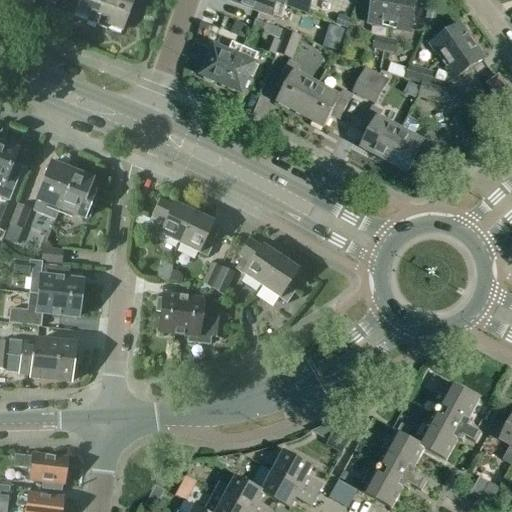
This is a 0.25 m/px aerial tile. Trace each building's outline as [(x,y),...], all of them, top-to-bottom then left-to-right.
[(87,23),(97,27),(107,0),(79,0),(74,14),(88,19),(87,23)] [(107,0),(97,27),(107,31),(108,27),(122,33),(134,0),(107,0)] [(290,2),(283,0),(227,0),(227,1),(281,21),(287,8),(290,2)] [(283,0),(290,2),(287,8),(307,16),(312,0),(283,0)] [(390,29),(395,0),(375,0),(370,25),(390,29)] [(395,0),(390,29),(410,33),(416,0),(395,0)] [(235,24),(231,35),(245,41),(249,30),(235,24)] [(432,46),(443,63),(472,43),(468,39),(470,37),(469,36),(466,31),(463,30),(460,27),(432,46)] [(286,34),(277,55),(292,61),(300,39),(286,34)] [(270,38),(263,57),(274,61),(282,43),(270,38)] [(383,56),(387,41),(376,39),(373,50),(380,52),(379,55),(383,56)] [(387,41),(383,56),(388,57),(389,53),(395,54),(397,43),(387,41)] [(474,47),(472,43),(443,63),(454,80),(483,60),(481,56),(481,53),(477,48),(474,47)] [(237,57),(224,86),(242,95),(250,77),(253,78),(257,68),(255,67),(255,65),(258,56),(243,49),(233,44),(229,54),(237,57)] [(237,57),(229,54),(215,48),(202,77),(205,78),(205,81),(207,82),(210,83),(214,82),(224,86),(237,57)] [(301,117),(319,85),(296,73),(299,68),(290,64),(278,87),(285,91),(278,105),(301,117)] [(418,82),(422,70),(410,67),(407,78),(418,82)] [(365,99),(377,76),(366,70),(354,93),(365,99)] [(434,74),(422,70),(418,82),(430,86),(434,74)] [(377,76),(365,99),(376,105),(389,82),(377,76)] [(511,96),(499,78),(489,85),(503,105),(511,97),(511,96)] [(319,85),(301,117),(324,129),(332,116),(340,120),(352,97),(344,92),(341,97),(319,85)] [(423,85),(420,98),(458,109),(462,96),(423,85)] [(385,162),(402,130),(380,118),(382,113),(374,109),(361,131),(369,136),(362,149),(385,162)] [(402,130),(385,162),(408,174),(415,160),(423,165),(438,138),(429,133),(424,142),(402,130)] [(0,199),(2,200),(11,203),(24,172),(11,168),(17,153),(14,152),(14,149),(7,147),(4,148),(0,146),(0,199)] [(51,166),(36,201),(32,212),(55,221),(59,210),(73,175),(63,171),(62,168),(55,165),(53,167),(51,166)] [(74,176),(73,175),(59,210),(84,220),(94,194),(88,192),(92,182),(85,180),(84,176),(77,174),(74,176)] [(173,205),(172,206),(160,200),(150,223),(154,225),(151,231),(179,245),(193,214),(173,205)] [(0,204),(0,205),(0,219),(7,222),(12,209),(0,204)] [(11,226),(21,230),(29,211),(18,207),(11,226)] [(193,214),(179,245),(207,258),(213,245),(205,242),(214,224),(193,214)] [(261,287),(280,259),(250,238),(238,255),(243,258),(235,270),(261,287)] [(43,251),(41,263),(61,265),(62,253),(43,251)] [(280,259),(261,287),(287,305),(295,293),(287,288),(299,271),(280,259)] [(29,295),(38,296),(79,301),(79,298),(82,296),(82,290),(80,288),(81,283),(40,278),(42,263),(29,262),(29,264),(15,263),(13,274),(28,276),(28,268),(31,269),(29,295)] [(209,263),(199,284),(210,289),(220,268),(209,263)] [(212,290),(225,296),(235,275),(222,269),(212,290)] [(78,303),(79,301),(38,296),(29,295),(27,312),(10,310),(8,326),(41,329),(42,315),(77,319),(77,314),(80,312),(81,307),(78,303)] [(160,313),(160,315),(200,319),(202,301),(162,296),(162,300),(157,299),(156,313),(160,313)] [(212,321),(200,319),(160,315),(158,333),(188,337),(187,345),(210,347),(211,337),(221,339),(225,313),(213,312),(212,321)] [(19,359),(71,365),(72,361),(75,361),(75,354),(74,352),(73,351),(73,348),(73,347),(34,342),(34,345),(23,344),(21,344),(19,359)] [(0,357),(9,358),(10,344),(0,343),(0,357)] [(7,374),(19,375),(30,377),(30,379),(69,384),(70,380),(73,379),(73,371),(71,369),(71,365),(19,359),(9,358),(0,357),(0,371),(7,372),(7,374)] [(425,450),(424,451),(446,463),(458,441),(463,444),(466,439),(476,445),(482,435),(472,429),(474,424),(469,422),(480,401),(451,385),(419,445),(418,446),(425,450)] [(511,418),(503,413),(497,424),(506,429),(500,441),(510,447),(505,456),(511,459),(511,418)] [(315,433),(331,442),(337,431),(328,426),(315,433)] [(418,446),(419,445),(397,433),(363,495),(392,510),(403,490),(409,493),(412,488),(422,493),(427,483),(417,477),(420,473),(414,470),(422,455),(444,467),(422,455),(424,451),(425,450),(418,446)] [(285,452),(273,473),(317,497),(322,486),(307,478),(313,468),(285,452)] [(29,481),(42,483),(41,488),(61,491),(62,482),(65,481),(66,475),(64,472),(65,462),(32,458),(32,459),(22,457),(20,468),(30,469),(29,481)] [(311,507),(317,497),(273,473),(263,492),(262,493),(265,494),(264,496),(290,510),(296,499),(311,507)] [(260,504),(264,496),(265,494),(262,493),(263,492),(237,478),(231,489),(220,483),(215,493),(248,511),(274,511),(275,511),(260,504)] [(0,485),(0,495),(9,496),(10,487),(0,485)] [(220,509),(218,511),(248,511),(215,493),(209,503),(220,509)] [(17,497),(16,508),(26,509),(25,511),(58,511),(60,501),(27,497),(27,498),(17,497)]
